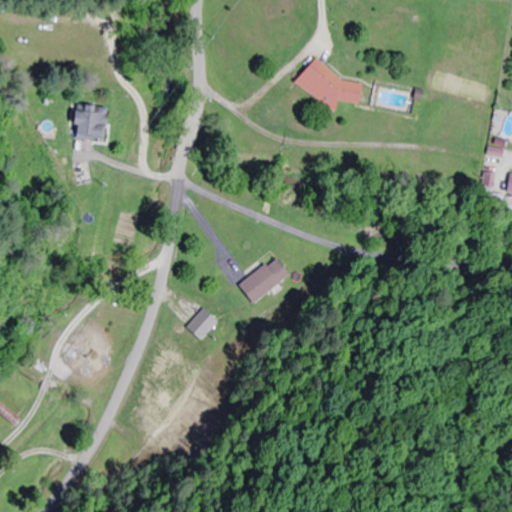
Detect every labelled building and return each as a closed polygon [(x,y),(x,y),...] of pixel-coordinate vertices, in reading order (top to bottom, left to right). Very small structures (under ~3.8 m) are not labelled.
[(104,107),(69,106),(69,126),(71,126),(71,139),(103,140),(104,107)] [(503,216),(511,216),(511,197),(504,198),(503,216)] [(289,276),(274,257),(235,287),(250,306),(289,276)] [(218,323),(202,308),(184,327),(200,342),(218,323)] [(79,373),(101,351),(85,335),(63,357),(79,373)] [(175,395),(165,388),(139,421),(149,428),(175,395)] [(0,416),(9,423),(13,418),(0,407),(0,416)] [(129,444),(143,450),(147,440),(133,434),(129,444)]
